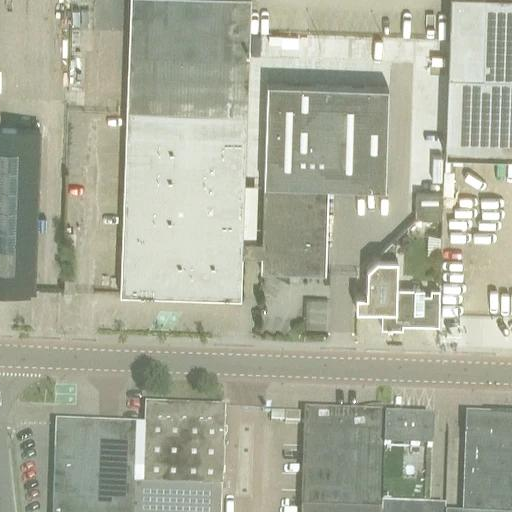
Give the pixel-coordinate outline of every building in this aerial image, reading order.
[(248,0),(129,0),(120,291),(239,295),(248,0)] [(463,70),(511,71),(511,0),(449,0),(447,69),(463,70)] [(511,153),(511,71),(463,70),(447,69),(444,151),(511,153)] [(260,268),(324,270),(327,184),(384,186),(388,85),(266,81),(260,268)] [(40,127),(0,125),(0,286),(35,287),(40,127)] [(442,193),(415,193),(415,218),(442,219),(442,193)] [(381,251),(380,256),(395,257),(395,243),(392,240),(381,251)] [(356,291),(355,306),(375,306),(382,306),(382,307),(381,326),(402,327),(402,322),(438,324),(439,297),(439,289),(432,289),(432,294),(423,294),(423,289),(396,288),(397,257),(395,257),(380,256),(376,256),(366,265),(366,291),(356,291)] [(74,278),(64,278),(64,291),(74,291),(74,278)] [(144,427),(137,427),(134,511),(222,511),(226,409),(145,407),(144,427)] [(381,511),(384,419),(384,415),(304,412),(300,511),(381,511)] [(461,511),(511,511),(511,419),(465,418),(461,511)] [(445,511),(446,508),(429,508),(432,442),(433,442),(434,420),(397,419),(397,420),(384,419),(381,511),(445,511)] [(134,511),(137,427),(55,424),(52,511),(134,511)]
